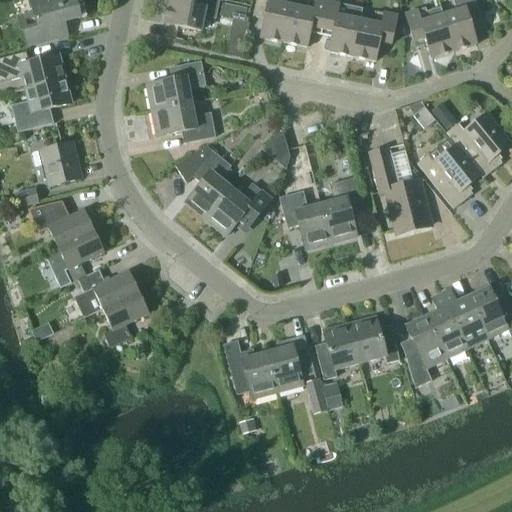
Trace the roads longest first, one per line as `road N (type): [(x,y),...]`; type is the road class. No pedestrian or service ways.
road 1 (residential): [(511,209),(474,258),(259,318),(147,223),(114,172),(104,116),(124,0)]
road 2 (residential): [(279,84),(372,106),(479,74)]
